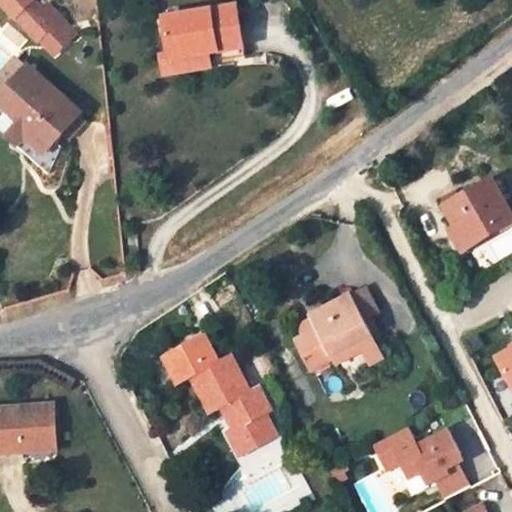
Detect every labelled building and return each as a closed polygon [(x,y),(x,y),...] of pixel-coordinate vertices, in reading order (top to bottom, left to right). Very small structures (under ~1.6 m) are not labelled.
[(26,41),(48,21),(29,0),(0,0),(0,15),(11,27),(12,26),(26,41)] [(199,49),(220,46),(215,0),(196,0),(144,6),(146,22),(138,24),(143,63),(200,56),(199,49)] [(0,115),(10,124),(5,130),(24,147),(42,127),(47,132),(60,116),(55,110),(59,107),(8,61),(6,62),(0,56),(0,115)] [(58,94),(64,89),(52,79),(47,84),(58,94)] [(447,247),(496,221),(476,181),(427,206),(447,247)] [(354,288),(338,296),(352,324),(368,315),(354,288)] [(361,342),(352,324),(338,296),(294,318),(296,322),(284,328),(289,337),(281,341),(297,374),(361,342)] [(244,448),(262,438),(250,414),(256,411),(243,387),(233,392),(214,357),(201,364),(187,338),(147,360),(162,387),(177,378),(198,416),(209,410),(220,430),(213,434),(221,448),(238,439),(244,448)] [(511,338),(480,357),(499,391),(511,383),(511,338)] [(0,451),(15,450),(13,443),(49,439),(46,399),(0,402),(0,451)] [(393,429),(360,447),(374,472),(388,465),(397,480),(409,474),(415,485),(436,474),(434,470),(446,464),(442,457),(448,454),(436,433),(406,450),(393,429)] [(50,447),(49,439),(13,443),(15,450),(50,447)] [(436,474),(420,485),(429,502),(453,490),(444,472),(437,475),(436,474)]
